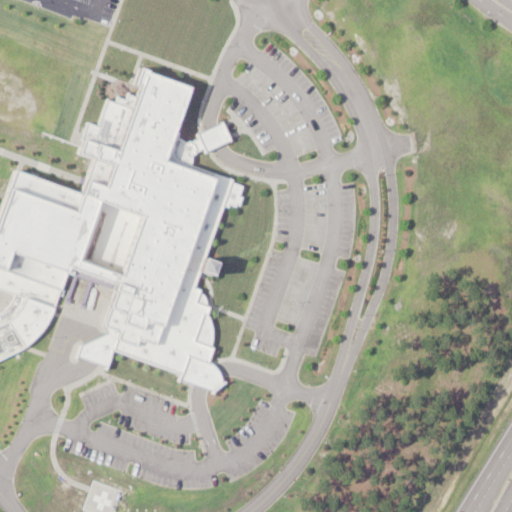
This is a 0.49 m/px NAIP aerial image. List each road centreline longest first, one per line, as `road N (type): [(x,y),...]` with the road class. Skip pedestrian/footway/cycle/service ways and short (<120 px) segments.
road 1 (residential): [(245,0),(300,36),(365,116),(380,202),(376,248),(336,394)]
road 2 (residential): [(336,394),(392,263),(395,185),(386,138),(356,70),(284,0)]
road 3 (residential): [(264,12),(214,110),(211,127),(225,156),(297,173),(388,148)]
road 4 (residential): [(336,394),(285,481),(251,511)]
